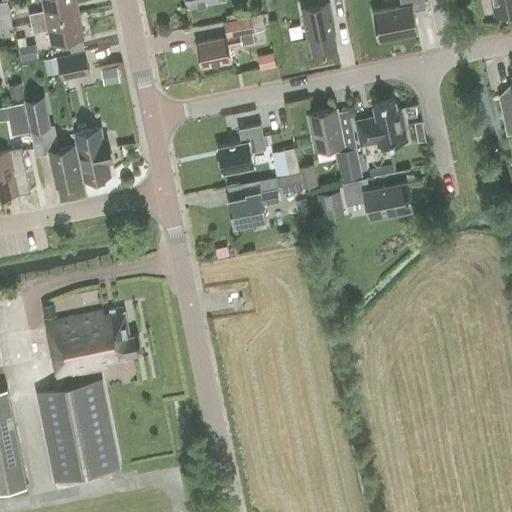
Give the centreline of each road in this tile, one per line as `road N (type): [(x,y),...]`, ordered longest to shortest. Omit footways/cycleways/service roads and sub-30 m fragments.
road 1 (tertiary): [(233,511),(166,190)]
road 2 (residential): [(154,119),(427,65)]
road 3 (residential): [(166,190),(0,227)]
road 4 (residential): [(453,192),(427,65)]
road 5 (tertiary): [(154,119),(128,0)]
